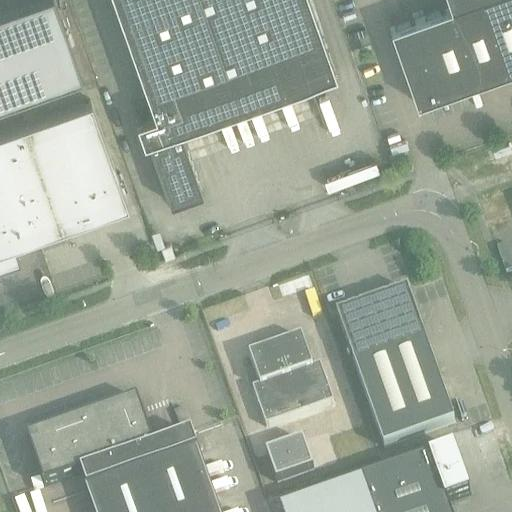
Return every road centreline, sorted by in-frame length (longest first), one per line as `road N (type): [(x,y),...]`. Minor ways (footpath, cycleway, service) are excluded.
road 1 (unclassified): [(511,403),(446,225),(435,212),(409,208),(0,356)]
road 2 (unknown): [(429,211),(365,0)]
road 3 (unknown): [(0,277),(113,244),(136,306)]
